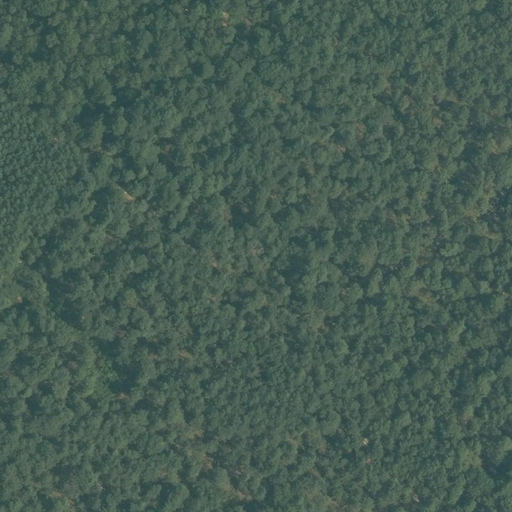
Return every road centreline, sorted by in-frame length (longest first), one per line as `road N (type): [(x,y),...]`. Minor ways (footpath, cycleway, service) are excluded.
road 1 (track): [(511,215),(434,243),(322,305),(315,336),(320,386),(431,511)]
road 2 (track): [(91,158),(238,287)]
road 3 (track): [(238,287),(320,386)]
